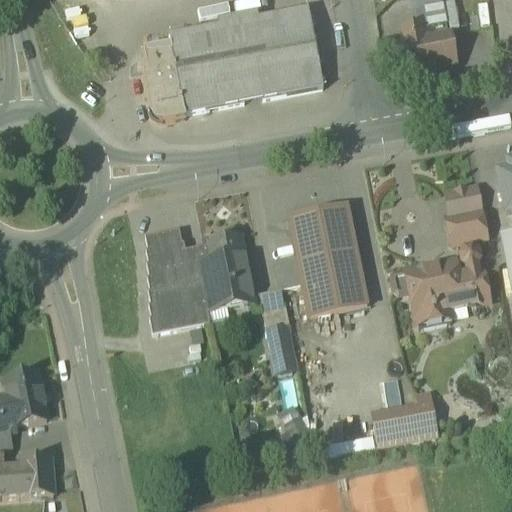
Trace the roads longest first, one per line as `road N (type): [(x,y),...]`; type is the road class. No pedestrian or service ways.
road 1 (tertiary): [(96,175),(240,160),(373,131)]
road 2 (residential): [(114,511),(72,300),(52,244)]
road 3 (tertiary): [(373,131),(511,105)]
road 4 (unclassified): [(373,131),(355,0)]
